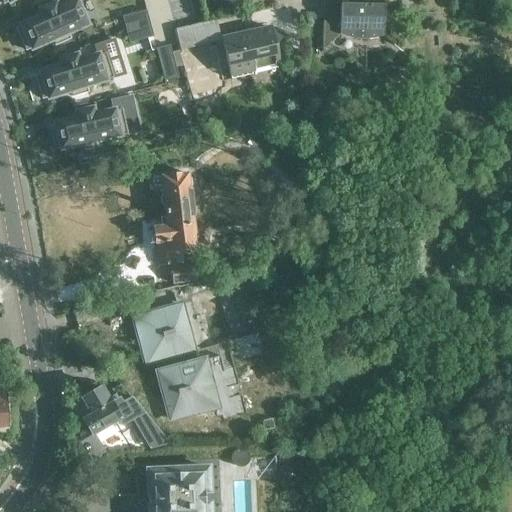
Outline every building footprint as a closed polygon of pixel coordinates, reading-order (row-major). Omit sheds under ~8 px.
[(21,26),(16,29),(25,50),(31,48),(31,49),(52,40),(55,45),(69,38),(67,33),(86,25),(76,1),(57,9),(54,3),(39,10),(42,16),(21,25),(21,26)] [(376,38),(382,36),(383,5),(339,4),(339,22),(322,21),(321,52),(339,35),(351,39),(363,39),(376,38)] [(146,10),(122,17),(125,30),(149,24),(146,10)] [(187,42),(220,39),(218,20),(185,23),(187,42)] [(149,24),(125,30),(129,43),(153,37),(149,24)] [(275,67),(279,66),(270,28),(221,39),(230,77),(254,72),(254,70),(274,65),(275,67)] [(169,45),(156,49),(164,81),(177,77),(169,45)] [(40,75),(35,76),(42,98),(47,97),(48,98),(70,91),(72,97),(87,92),(85,86),(113,78),(105,53),(78,62),(76,55),(60,60),(62,66),(40,73),(40,75)] [(55,125),(49,126),(54,149),(60,148),(60,149),(83,144),(84,150),(100,146),(98,141),(127,134),(121,109),(112,111),(93,115),(92,109),(76,112),(77,119),(55,124),(55,125)] [(195,241),(196,237),(195,232),(193,230),(188,189),(190,185),(189,179),(187,177),(186,173),(160,176),(162,194),(160,197),(160,203),(163,205),(166,226),(152,227),(155,243),(156,243),(158,264),(173,263),(171,251),(195,248),(195,241)] [(195,280),(194,265),(171,268),(172,282),(195,280)] [(195,362),(182,315),(190,312),(186,299),(201,295),(218,292),(214,277),(197,281),(182,284),(155,292),(155,293),(130,300),(135,317),(133,317),(145,364),(154,362),(157,373),(138,377),(144,385),(159,381),(169,419),(217,406),(204,360),(195,362)] [(113,394),(107,397),(101,387),(80,398),(70,404),(80,420),(82,419),(90,434),(82,438),(92,454),(101,449),(92,434),(118,419),(121,424),(130,419),(141,436),(152,429),(138,402),(135,404),(131,399),(124,404),(123,403),(120,404),(118,399),(116,400),(113,394)] [(292,449),(279,448),(279,462),(291,462),(292,449)] [(232,461),(234,464),(236,466),(239,467),(242,467),(244,466),(247,465),(249,463),(250,460),(250,457),(249,454),(248,452),(246,450),(243,449),(240,449),(237,449),(235,451),(233,453),(232,456),(232,459),(232,461)] [(256,456),(257,477),(274,477),(273,455),(256,456)] [(209,511),(208,497),(203,498),(203,493),(208,492),(207,467),(147,470),(147,473),(136,473),(138,494),(148,493),(148,495),(153,495),(153,500),(148,500),(148,511),(209,511)]
